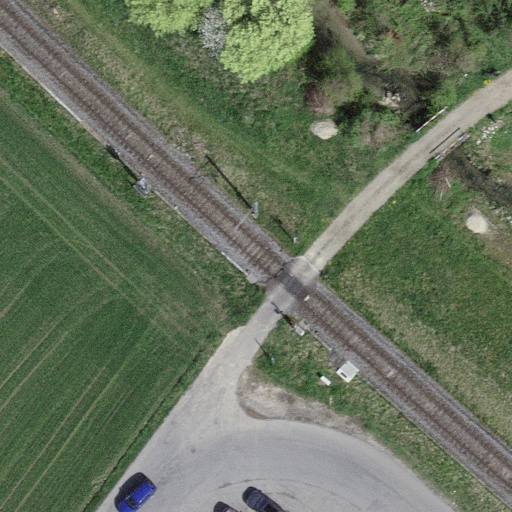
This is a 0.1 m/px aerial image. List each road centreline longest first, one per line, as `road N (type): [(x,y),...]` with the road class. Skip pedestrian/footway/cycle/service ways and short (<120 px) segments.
road 1 (track): [(511,83),(462,118),(324,249),(118,511)]
road 2 (unclassified): [(412,511),(311,470),(223,467),(121,511)]
